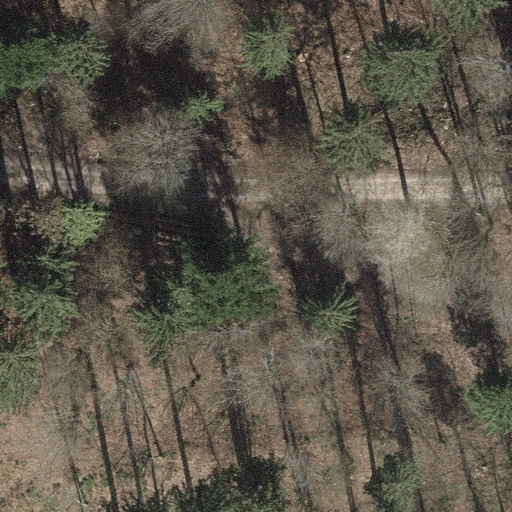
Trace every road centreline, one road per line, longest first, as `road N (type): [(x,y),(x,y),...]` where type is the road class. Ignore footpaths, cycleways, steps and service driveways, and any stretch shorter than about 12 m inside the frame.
road 1 (track): [(0,171),(132,182),(511,182)]
road 2 (track): [(511,306),(132,182)]
